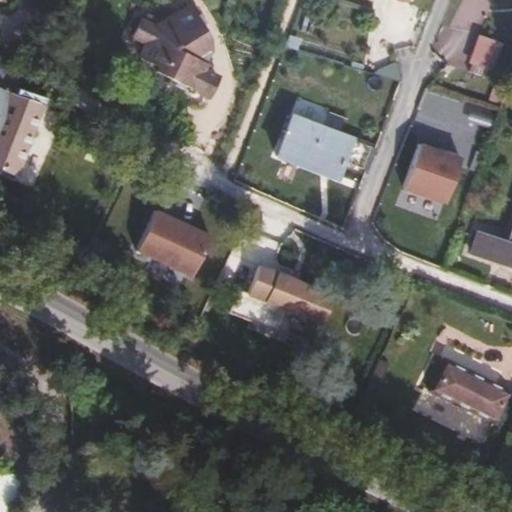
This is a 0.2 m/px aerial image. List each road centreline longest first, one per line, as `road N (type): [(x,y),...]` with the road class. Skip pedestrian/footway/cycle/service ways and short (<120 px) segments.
road 1 (residential): [(511,302),(221,189),(86,119),(64,104),(21,28),(0,21)]
road 2 (secondary): [(0,278),(434,511)]
